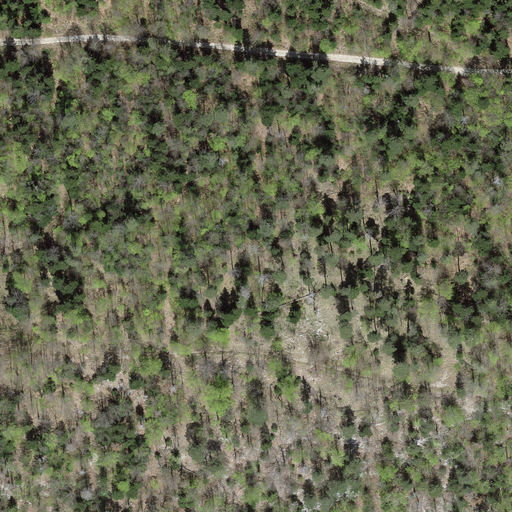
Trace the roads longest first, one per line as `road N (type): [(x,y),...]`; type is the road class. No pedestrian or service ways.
road 1 (track): [(511,76),(0,37)]
road 2 (track): [(0,345),(244,347),(416,385),(459,378)]
